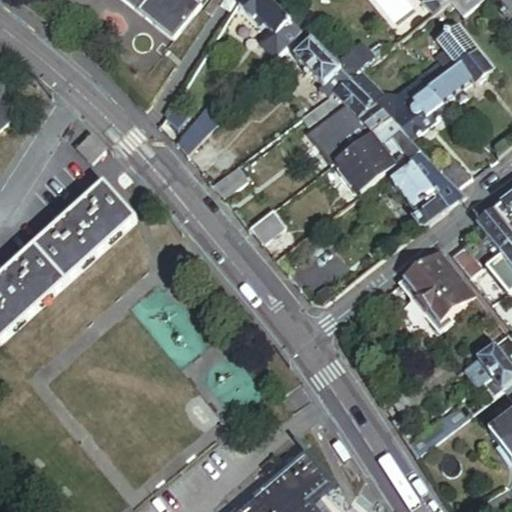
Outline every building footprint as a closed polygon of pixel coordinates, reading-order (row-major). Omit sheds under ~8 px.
[(121,0),(142,17),(156,0),(121,0)] [(194,0),(156,0),(142,17),(178,45),(207,10),(194,0)] [(227,0),(218,0),(209,16),(216,20),(227,0)] [(288,49),(302,35),(266,0),(247,0),(248,0),(239,9),(254,24),(258,19),(263,24),(288,49)] [(434,18),(451,4),(455,0),(428,0),(423,5),(434,18)] [(455,0),(451,4),(464,19),(484,3),(481,0),(455,0)] [(254,24),(258,28),(263,24),(258,19),(254,24)] [(478,56),(480,54),(458,26),(437,42),(446,54),(436,62),(440,67),(452,58),(462,69),(478,56)] [(336,94),(349,82),(311,44),(296,59),(324,88),(327,85),(336,94)] [(356,64),(362,73),(375,62),(368,54),(356,64)] [(429,95),(443,109),(473,86),(476,89),(493,74),(478,56),(462,69),(452,58),(440,67),(419,83),(429,95)] [(360,74),(349,82),(390,121),(399,115),(391,104),(398,99),(386,97),(385,98),(360,74)] [(374,133),(390,121),(349,82),(336,94),(301,121),(309,130),(338,108),(344,114),(350,110),(358,118),(350,126),(359,136),(368,128),(374,133)] [(411,141),(448,114),(443,109),(429,95),(423,98),(415,88),(398,99),(391,104),(399,115),(390,121),(411,141)] [(0,129),(11,120),(10,98),(0,97),(0,129)] [(421,151),(411,141),(390,121),(374,133),(371,136),(375,140),(358,153),(363,160),(355,166),(362,174),(370,168),(375,176),(393,162),(379,145),(390,136),(412,158),(421,151)] [(177,148),(188,160),(211,135),(198,125),(177,148)] [(188,160),(198,171),(221,146),(211,135),(188,160)] [(393,162),(375,176),(370,168),(362,174),(355,166),(363,160),(358,153),(375,140),(371,136),(354,149),(334,165),(361,197),(387,177),(398,169),(393,162)] [(95,167),(108,154),(94,140),(81,153),(95,167)] [(467,197),(461,191),(441,170),(421,151),(412,158),(409,161),(450,211),(467,197)] [(461,191),(474,180),(452,160),(441,170),(461,191)] [(426,229),(450,211),(409,161),(398,169),(387,177),(394,185),(393,193),(398,198),(402,198),(404,197),(417,213),(416,217),(426,229)] [(225,202),(248,184),(237,170),(214,188),(225,202)] [(0,283),(0,345),(137,224),(106,189),(0,283)] [(511,231),(511,201),(497,213),(511,231)] [(501,256),(511,246),(511,231),(497,213),(479,228),(501,256)] [(251,231),(263,247),(285,230),(273,214),(251,231)] [(511,269),(511,246),(501,256),(511,269)] [(471,281),(484,270),(466,248),(453,257),(471,281)] [(478,310),(484,306),(443,255),(401,287),(441,335),(453,325),(450,321),(471,302),(478,310)] [(511,294),(511,269),(501,256),(489,266),(511,294)] [(511,340),(510,338),(490,354),(479,362),(494,381),(486,387),(497,401),(510,391),(511,389),(511,340)] [(473,367),(479,362),(490,354),(483,346),(466,359),(473,367)] [(445,364),(425,379),(437,394),(456,379),(445,364)] [(392,404),(403,419),(437,394),(425,379),(392,404)] [(409,447),(419,460),(472,420),(462,407),(409,447)] [(511,412),(490,429),(511,457),(511,412)] [(311,511),(330,496),(302,464),(246,511),(311,511)]
